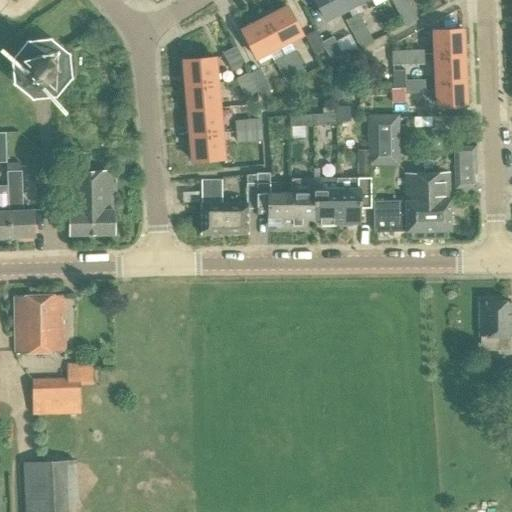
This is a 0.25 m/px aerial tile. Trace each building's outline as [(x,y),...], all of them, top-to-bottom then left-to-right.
[(315,0),(325,19),(348,8),(344,0),(315,0)] [(406,11),(411,8),(407,0),(390,0),(396,11),(404,7),(406,11)] [(264,18),(279,46),(302,34),(287,6),(264,18)] [(418,20),(411,8),(406,11),(404,7),(396,11),(405,27),(418,20)] [(359,30),(365,27),(358,14),(345,21),(354,37),(361,34),(359,30)] [(256,58),(279,46),(264,18),(241,30),(256,58)] [(361,34),(354,37),(360,50),(373,43),(365,27),(359,30),(361,34)] [(435,56),(464,55),(463,29),(433,31),(435,56)] [(322,42),(316,31),(305,36),(314,55),(325,50),(332,63),(343,57),(333,37),(322,42)] [(32,99),(56,97),(72,78),(69,54),(51,38),(27,41),(12,59),(14,83),(32,99)] [(232,72),(245,65),(235,46),(222,54),(232,72)] [(405,58),(405,50),(391,51),(391,65),(410,65),(410,57),(405,58)] [(423,50),(405,50),(405,58),(410,57),(410,65),(424,64),(423,50)] [(286,85),(306,74),(293,51),(273,62),(286,85)] [(436,82),(465,80),(464,55),(435,56),(436,82)] [(186,86),(217,83),(215,57),(183,60),(186,86)] [(393,89),(404,88),(404,81),(405,81),(405,71),(392,71),(393,89)] [(257,92),(258,92),(248,72),(235,79),(245,98),(257,92)] [(334,99),(349,98),(349,74),(333,74),(334,99)] [(465,80),(436,82),(437,107),(466,106),(465,80)] [(405,81),(404,81),(404,88),(405,94),(425,93),(425,85),(425,81),(405,81)] [(188,111),(219,108),(217,83),(186,86),(188,111)] [(336,107),(337,122),(350,122),(349,106),(336,107)] [(313,115),(313,126),(336,125),(336,107),(322,108),(322,114),(313,115)] [(190,136),(222,133),(219,108),(188,111),(190,136)] [(290,127),(313,126),(313,115),(289,116),(290,127)] [(399,118),(399,115),(367,115),(367,117),(362,117),(362,126),(367,126),(367,167),(399,167),(399,164),(402,164),(402,152),(399,152),(399,128),(401,128),(401,118),(399,118)] [(236,143),(262,141),(260,119),(234,121),(236,143)] [(222,133),(190,136),(192,162),(224,159),(222,133)] [(475,175),(477,175),(476,147),(465,148),(466,159),(454,160),(455,189),(477,188),(477,182),(475,182),(475,175)] [(112,172),(112,170),(68,172),(70,235),(114,234),(114,210),(113,210),(113,194),(117,194),(116,183),(113,183),(112,179),(116,179),(116,172),(112,172)] [(9,211),(10,238),(35,237),(33,210),(22,210),(21,171),(7,171),(8,211),(9,211)] [(450,200),(449,172),(404,174),(405,201),(373,203),(374,232),(406,231),(451,230),(450,200)] [(291,229),(291,193),(282,193),(281,187),(276,183),(269,183),(269,174),(255,174),(255,183),(256,183),(257,209),(256,209),(256,213),(267,213),(267,225),(274,225),(274,229),(291,229)] [(336,179),(337,224),(361,224),(361,188),(357,188),(357,178),(336,179)] [(291,193),(291,229),(308,229),(308,220),(314,220),(313,179),(306,180),(306,188),(306,193),(291,193)] [(321,224),(337,224),(336,179),(313,179),(314,220),(320,220),(321,224)] [(256,183),(255,183),(246,183),(246,203),(222,203),(221,180),(201,181),(201,203),(201,234),(247,234),(247,209),(256,208),(256,209),(257,209),(256,183)] [(9,211),(8,211),(0,211),(0,238),(10,238),(9,211)] [(15,353),(65,352),(64,295),(14,296),(15,353)] [(511,302),(496,303),(493,300),(488,300),(485,303),(481,303),(481,336),(496,336),(496,350),(510,350),(510,336),(511,335),(511,302)] [(32,415),(80,413),(79,381),(94,381),(94,363),(66,364),(67,378),(31,379),(32,415)] [(24,511),(67,511),(67,506),(78,505),(76,460),(22,463),(24,511)]
